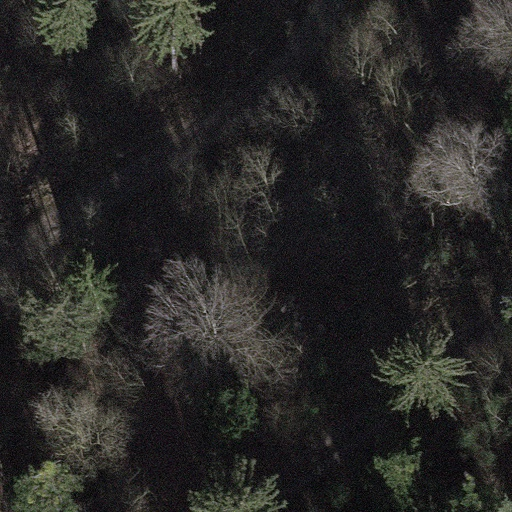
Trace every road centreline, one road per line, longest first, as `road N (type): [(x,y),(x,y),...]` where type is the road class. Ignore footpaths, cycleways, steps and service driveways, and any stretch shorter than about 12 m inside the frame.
road 1 (track): [(0,262),(296,69),(330,0)]
road 2 (track): [(224,511),(511,299)]
